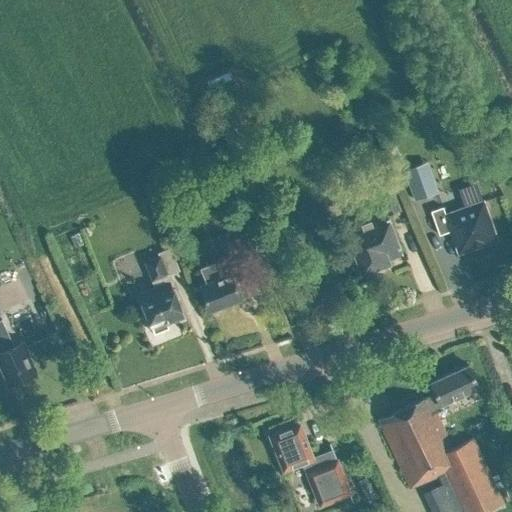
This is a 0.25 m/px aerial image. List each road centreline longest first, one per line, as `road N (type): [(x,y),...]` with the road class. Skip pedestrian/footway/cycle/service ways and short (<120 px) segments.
road 1 (tertiary): [(156,408),(511,298)]
road 2 (tertiary): [(0,454),(156,408)]
